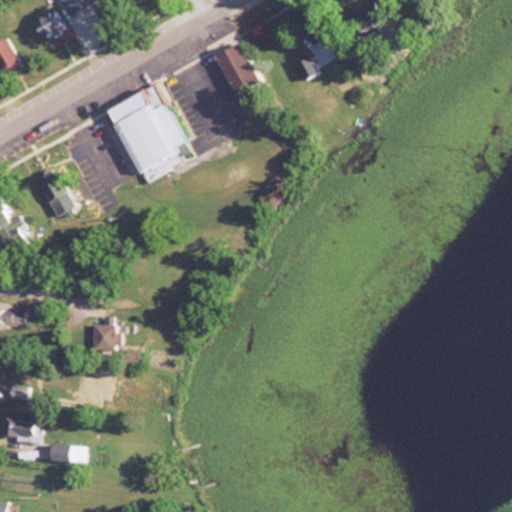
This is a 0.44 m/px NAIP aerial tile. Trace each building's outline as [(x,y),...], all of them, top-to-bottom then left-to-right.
[(60,0),(67,14),(95,1),(94,0),(60,0)] [(42,39),(65,27),(54,7),(32,19),(42,39)] [(0,71),(1,74),(19,68),(8,36),(0,38),(0,71)] [(256,82),(240,43),(216,53),(232,92),(256,82)] [(304,78),(318,71),(309,55),(295,63),(304,78)] [(107,106),(141,181),(191,158),(157,83),(107,106)] [(57,214),(75,205),(56,168),(38,178),(57,214)] [(0,236),(11,257),(31,247),(15,217),(10,220),(1,203),(0,203),(0,236)] [(27,301),(0,301),(0,325),(28,325),(27,301)] [(106,323),(94,323),(94,347),(118,347),(118,316),(106,316),(106,323)] [(75,461),(75,443),(50,443),(50,461),(75,461)]
